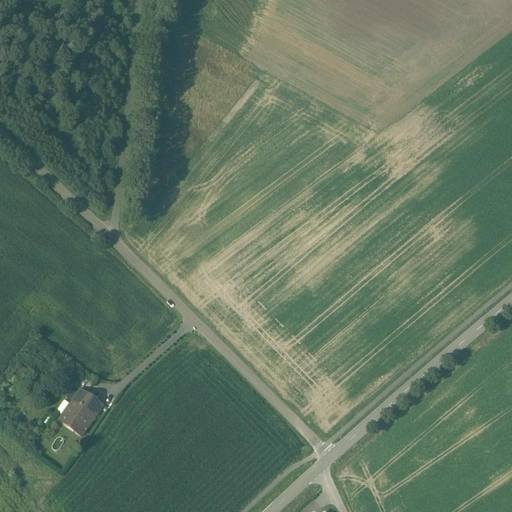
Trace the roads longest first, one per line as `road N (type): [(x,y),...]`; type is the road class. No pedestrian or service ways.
road 1 (unclassified): [(332,456),(112,239)]
road 2 (unclassified): [(112,239),(138,0)]
road 3 (tertiary): [(511,300),(332,456)]
road 4 (unclassified): [(112,239),(0,131)]
